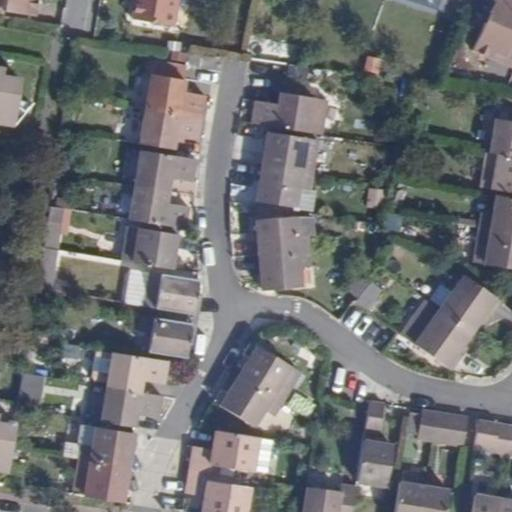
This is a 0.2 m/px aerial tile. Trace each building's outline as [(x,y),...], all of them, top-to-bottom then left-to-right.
[(0,0),(0,6),(3,8),(3,11),(35,16),(37,0),(0,0)] [(177,0),(135,0),(132,20),(173,26),(177,0)] [(511,0),(494,0),(494,1),(499,4),(495,14),(490,25),(484,22),(472,51),(491,59),(494,53),(503,57),(500,63),(511,67),(511,0)] [(499,4),(494,1),(489,12),(495,14),(499,4)] [(495,14),(489,12),(484,22),(490,25),(495,14)] [(503,57),(494,53),(491,59),(500,63),(503,57)] [(0,121),(11,123),(18,77),(0,75),(0,121)] [(149,75),(144,109),(202,118),(206,96),(184,93),(186,81),(149,75)] [(289,93),(305,96),(306,88),(290,86),(289,93)] [(254,101),(250,123),(309,133),(323,134),(329,100),(315,98),(316,90),(306,88),(305,96),(289,93),(277,92),(275,104),(254,101)] [(202,118),(144,109),(138,144),(175,150),(177,139),(199,142),(202,118)] [(511,120),(495,118),(489,153),(511,156),(511,120)] [(266,131),(260,166),(313,174),(316,159),(305,157),(308,138),(266,131)] [(139,152),(134,185),(171,191),(172,179),(194,183),(197,161),(139,152)] [(511,156),(489,153),(485,152),(479,186),(511,191),(511,156)] [(313,174),(260,166),(255,201),(297,208),(300,188),(311,190),(313,174)] [(171,191),(134,185),(128,220),(185,229),(189,207),(168,204),(171,191)] [(481,212),(478,228),(511,233),(511,197),(494,194),(491,214),(481,212)] [(257,255),(311,250),(309,235),(298,236),(297,216),(254,220),(257,255)] [(56,225),(47,224),(43,245),(53,246),(56,225)] [(120,260),(172,269),(178,235),(125,227),(120,260)] [(511,233),(478,228),(472,263),(511,269),(511,233)] [(312,268),(311,250),(257,255),(260,290),(303,287),(301,269),(312,268)] [(460,274),(436,308),(472,334),(480,323),(487,312),(491,315),(500,302),(460,274)] [(144,292),(142,306),(193,315),(199,281),(160,275),(158,294),(144,292)] [(347,291),(371,309),(383,294),(358,275),(347,291)] [(411,343),(436,308),(423,299),(398,334),(411,343)] [(472,334),(436,308),(411,343),(451,371),(461,356),(458,354),(464,345),(472,334)] [(487,312),(480,323),(484,325),(491,315),(487,312)] [(193,324),(142,315),(139,332),(150,334),(147,352),(187,359),(193,324)] [(301,373),(256,345),(237,375),(283,403),(301,373)] [(468,348),(464,345),(458,354),(461,356),(468,348)] [(107,384),(113,352),(95,350),(91,377),(95,382),(107,384)] [(168,361),(113,352),(107,384),(107,387),(139,392),(141,380),(164,384),(168,361)] [(274,417),(283,403),(237,375),(219,406),(255,428),(265,412),(274,417)] [(107,387),(106,387),(100,421),(136,427),(138,416),(159,419),(162,396),(139,392),(107,387)] [(385,404),(369,401),(365,431),(380,433),(385,404)] [(417,440),(431,443),(436,412),(422,410),(417,440)] [(436,412),(431,443),(462,448),(467,417),(436,412)] [(497,422),(479,419),(476,439),(494,442),(497,422)] [(10,449),(14,424),(0,421),(0,469),(6,471),(10,449)] [(476,439),(474,451),(506,456),(511,424),(497,422),(494,442),(476,439)] [(135,434),(78,424),(75,443),(79,444),(77,459),(129,468),(135,434)] [(254,472),(260,437),(213,430),(210,449),(193,446),(190,459),(189,470),(219,475),(220,467),(254,472)] [(357,481),(357,482),(386,487),(393,443),(363,439),(357,481)] [(129,468),(77,459),(74,476),(84,478),(82,496),(124,503),(129,468)] [(218,482),(219,475),(189,470),(187,481),(185,494),(202,497),(199,511),(246,511),(250,488),(218,482)] [(419,511),(424,485),(399,481),(393,511),(419,511)] [(305,488),(301,511),(351,511),(356,486),(343,484),(342,492),(306,486),(305,488)] [(445,511),(449,490),(424,485),(419,511),(445,511)] [(471,511),(496,511),(499,497),(475,493),(471,511)] [(511,511),(511,499),(499,497),(496,511),(511,511)]
